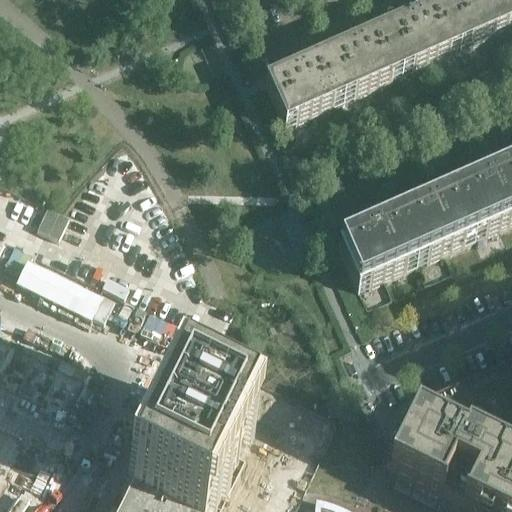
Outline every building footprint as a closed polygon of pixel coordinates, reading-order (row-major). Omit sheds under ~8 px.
[(511,33),(511,17),(504,0),(473,0),(441,14),(460,57),(511,33)] [(460,57),(441,14),(383,40),(402,82),(460,57)] [(402,82),(383,40),(325,65),(344,108),(402,82)] [(344,108),(325,65),(266,92),(284,134),(344,108)] [(511,230),(511,179),(456,204),(475,247),(511,230)] [(475,247),(456,204),(398,230),(417,273),(475,247)] [(417,273),(398,230),(339,256),(358,299),(417,273)] [(74,377),(0,341),(0,394),(53,421),(74,377)] [(511,511),(511,373),(424,413),(388,485),(442,511),(511,511)] [(214,511),(252,435),(186,403),(133,511),(214,511)]
